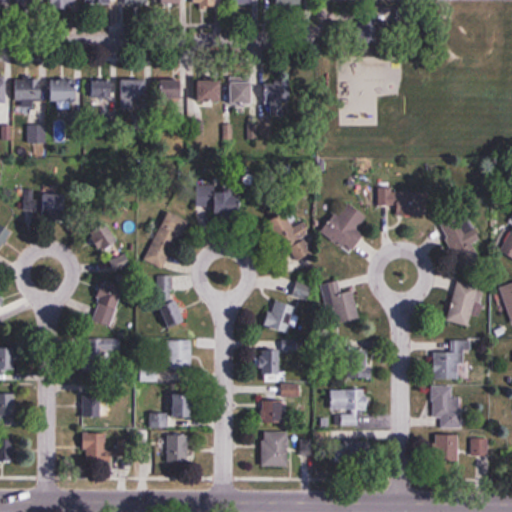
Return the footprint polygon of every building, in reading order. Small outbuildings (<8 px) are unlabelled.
[(230,104),(254,104),(254,76),(230,76),(230,104)] [(122,105),(149,105),(149,79),(121,79),(122,105)] [(184,99),(184,79),(161,79),(161,99),(184,99)] [(199,79),(199,101),(224,101),(224,79),(199,79)] [(43,101),(43,80),(16,80),(16,101),(43,101)] [(51,102),(79,102),(79,80),(51,80),(51,102)] [(114,80),(93,80),(93,99),(114,99),(114,80)] [(243,190),(199,190),(198,216),(243,216),(243,190)] [(359,230),(368,216),(345,200),(324,233),(354,252),(365,235),(359,230)] [(190,221),(170,210),(150,246),(170,257),(190,221)] [(313,233),(306,221),(295,228),(285,212),(266,225),(283,252),(292,267),(314,253),(305,238),(313,233)] [(482,257),(463,218),(442,228),(460,267),(482,257)] [(511,231),(500,250),(511,258),(511,231)] [(159,276),(158,326),(177,327),(177,276),(159,276)] [(293,296),(309,300),(313,286),(296,281),(293,296)] [(322,284),(330,325),(361,319),(354,289),(342,291),(339,281),(322,284)] [(91,319),(108,327),(125,290),(108,283),(91,319)] [(511,284),(502,287),(511,322),(511,284)] [(450,323),(474,326),(480,289),(455,285),(450,323)] [(299,312),(278,298),(263,322),(285,335),(299,312)] [(371,348),(360,349),(359,337),(335,340),(338,378),(374,375),(371,348)] [(101,359),(101,339),(86,338),(86,359),(101,359)] [(192,370),(192,340),(169,340),(169,370),(192,370)] [(261,380),(284,380),(283,351),(297,351),(297,340),(260,341),(261,380)] [(461,380),(461,351),(435,351),(435,380),(461,380)] [(103,385),(84,385),(84,418),(103,418),(103,385)] [(283,386),(284,395),(299,394),(298,385),(283,386)] [(460,396),(454,396),(454,385),(433,385),(433,427),(460,427),(460,396)] [(195,389),(171,389),(171,419),(195,419),(195,389)] [(370,411),(370,389),(331,389),(331,411),(370,411)] [(0,393),(0,418),(15,418),(15,393),(0,393)] [(285,401),(264,401),(264,423),(285,423),(285,401)] [(343,424),(359,424),(359,414),(343,414),(343,424)] [(263,467),(290,467),(290,431),(263,431),(263,467)] [(460,434),(436,434),(436,461),(460,461),(460,434)] [(87,463),(112,462),(111,435),(86,436),(87,463)] [(170,462),(190,463),(190,436),(171,436),(170,462)] [(488,440),(474,440),(474,455),(488,455),(488,440)] [(334,442),(334,463),(373,463),(373,442),(334,442)] [(0,443),(0,469),(17,469),(17,443),(0,443)]
